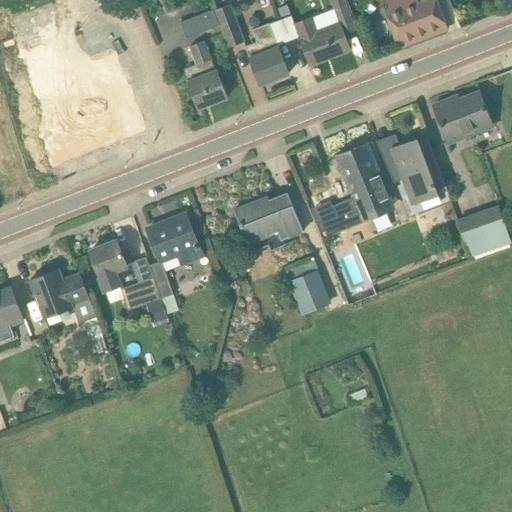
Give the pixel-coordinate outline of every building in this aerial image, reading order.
[(0,0),(0,7),(4,18),(44,3),(42,0),(0,0)] [(312,19),(294,26),(311,65),(351,50),(345,34),(357,29),(345,0),(330,0),(340,23),(317,32),(312,19)] [(383,0),(401,47),(447,29),(436,0),(383,0)] [(4,18),(10,35),(50,20),(44,3),(4,18)] [(215,10),(230,47),(244,42),(230,4),(215,10)] [(288,5),(278,9),(282,19),(292,15),(288,5)] [(214,10),(181,23),(187,39),(220,26),(214,10)] [(58,40),(50,20),(10,35),(18,55),(58,40)] [(290,74),(270,23),(253,30),(258,42),(246,46),(261,85),(290,74)] [(202,41),(188,47),(196,65),(185,69),(200,108),(228,97),(217,70),(216,71),(208,49),(205,39),(202,41)] [(90,43),(79,47),(82,55),(93,51),(90,43)] [(71,59),(82,55),(79,47),(68,52),(71,59)] [(30,66),(18,71),(21,78),(32,74),(30,66)] [(21,78),(18,71),(7,75),(10,83),(21,78)] [(94,87),(109,126),(131,118),(117,79),(94,87)] [(88,134),(109,126),(94,87),(73,95),(88,134)] [(459,96),(434,105),(450,145),(494,127),(480,92),(461,99),(459,96)] [(35,114),(50,153),(70,146),(55,106),(35,114)] [(35,114),(18,120),(33,160),(50,153),(35,114)] [(1,127),(16,166),(33,160),(18,120),(1,127)] [(0,126),(0,172),(16,166),(1,127),(0,126)] [(447,187),(429,139),(419,142),(418,138),(393,148),(395,155),(385,159),(394,183),(402,179),(411,201),(447,187)] [(333,206),(331,200),(315,206),(322,222),(337,215),(344,230),(364,221),(361,214),(392,201),(367,143),(338,156),(354,197),(333,206)] [(261,199),(235,209),(252,253),(270,247),(271,250),(283,245),(281,241),(304,232),(288,192),(262,203),(261,199)] [(511,241),(511,238),(499,204),(457,219),(470,256),(511,241)] [(186,214),(149,228),(160,260),(179,253),(183,263),(202,256),(186,214)] [(118,240),(91,251),(105,289),(119,284),(114,270),(127,265),(118,240)] [(290,279),(320,268),(315,256),(286,267),(290,279)] [(164,264),(152,268),(167,314),(179,310),(164,264)] [(60,269),(30,281),(44,319),(74,307),(73,306),(91,299),(81,273),(64,279),(60,269)] [(317,271),(291,281),(303,313),(329,303),(317,271)] [(153,276),(120,287),(128,309),(145,303),(151,321),(165,316),(166,319),(167,319),(153,276)] [(24,321),(11,288),(0,292),(0,329),(8,326),(9,327),(24,321)] [(105,337),(97,317),(85,321),(93,342),(105,337)]
